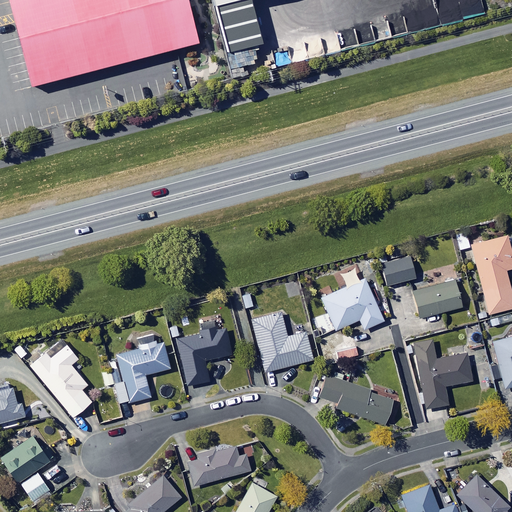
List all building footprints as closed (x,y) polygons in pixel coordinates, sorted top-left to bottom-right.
[(10,0),(34,91),(200,48),(187,0),(10,0)] [(250,0),(220,0),(223,8),(251,1),(250,0)] [(470,248),(466,232),(456,235),(460,250),(470,248)] [(511,269),(511,253),(508,236),(472,245),(489,315),(511,309),(511,293),(506,271),(511,269)] [(417,279),(410,256),(382,264),(388,287),(417,279)] [(384,322),(367,281),(323,299),(336,331),(361,320),(365,330),(384,322)] [(462,308),(455,281),(414,291),(421,318),(462,308)] [(287,338),(281,313),(253,320),(266,372),(314,360),(307,333),(287,338)] [(236,354),(231,325),(202,331),(203,334),(179,339),(189,386),(211,382),(206,360),(236,354)] [(483,345),(479,330),(467,333),(471,348),(483,345)] [(511,337),(494,342),(506,389),(511,387),(511,337)] [(435,360),(432,340),(414,344),(427,409),(448,405),(445,387),(472,381),(467,354),(435,360)] [(171,369),(165,344),(118,355),(125,382),(116,384),(121,404),(151,397),(146,375),(171,369)] [(79,359),(68,345),(51,359),(40,345),(25,358),(75,418),(93,403),(83,390),(89,385),(72,365),(79,359)] [(355,357),(354,348),(338,352),(340,361),(355,357)] [(394,400),(328,377),(321,397),(338,404),(337,408),(385,425),(394,400)] [(23,401),(16,403),(12,390),(0,392),(0,423),(27,417),(23,401)] [(53,461),(35,437),(4,459),(35,504),(53,491),(38,471),(53,461)] [(244,446),(216,453),(215,451),(198,456),(199,460),(189,463),(195,486),(251,471),(244,446)] [(163,511),(182,497),(165,476),(130,505),(133,508),(127,511),(163,511)] [(509,507),(476,476),(458,495),(475,511),(507,511),(506,511),(509,507)] [(268,511),(277,497),(253,483),(237,511),(268,511)] [(440,510),(430,485),(402,495),(408,511),(458,511),(456,504),(440,510)]
